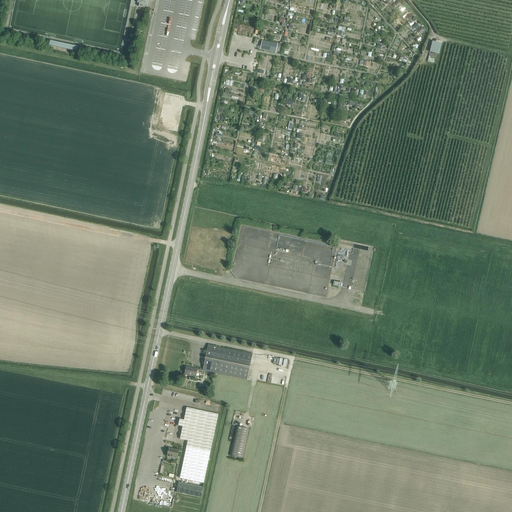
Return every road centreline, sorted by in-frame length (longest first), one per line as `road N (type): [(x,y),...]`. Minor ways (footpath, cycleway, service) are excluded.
road 1 (track): [(421,63),(357,128),(332,198),(471,228),(511,50)]
road 2 (secondary): [(121,511),(206,107)]
road 3 (track): [(294,358),(511,404)]
road 4 (track): [(259,511),(292,358)]
